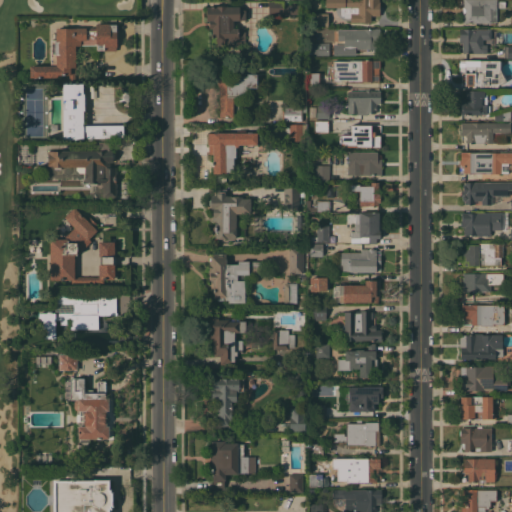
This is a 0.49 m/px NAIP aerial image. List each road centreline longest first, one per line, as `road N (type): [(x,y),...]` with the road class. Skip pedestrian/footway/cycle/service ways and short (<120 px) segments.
road 1 (secondary): [(162,511),(161,0)]
road 2 (tertiary): [(419,511),(418,0)]
